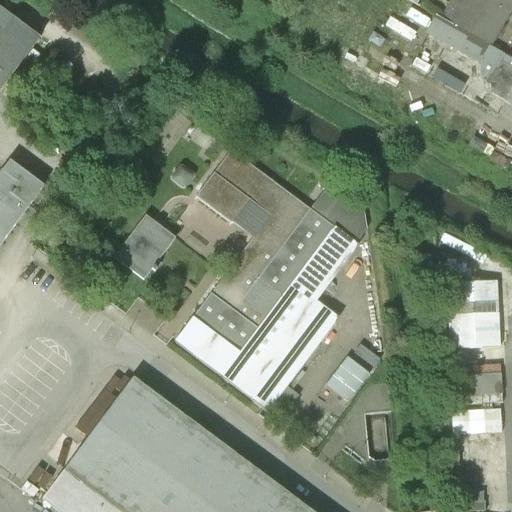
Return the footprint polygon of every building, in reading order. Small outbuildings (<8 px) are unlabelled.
[(511,0),(454,0),(442,20),(490,48),(511,8),(511,0)] [(0,8),(0,91),(40,39),(0,8)] [(425,56),(412,81),(448,98),(460,74),(425,56)] [(353,72),(343,89),(360,99),(370,82),(353,72)] [(511,77),(499,100),(511,107),(511,77)] [(455,138),(464,143),(473,127),(476,123),(466,118),(455,138)] [(501,141),(473,127),(464,143),(463,145),(491,160),(494,154),(501,141)] [(511,144),(506,142),(502,153),(511,156),(511,153),(511,144)] [(256,241),(178,345),(271,415),(342,321),(318,303),(369,235),(366,214),(332,188),(313,213),(234,154),(200,199),(256,241)] [(507,162),(494,154),(491,160),(490,162),(503,169),(507,162)] [(10,163),(0,176),(0,248),(45,188),(10,163)] [(176,241),(145,218),(114,259),(144,282),(176,241)] [(451,239),(447,246),(491,268),(495,261),(451,239)] [(446,286),(449,351),(499,348),(496,284),(446,286)] [(329,384),(352,401),(374,371),(351,354),(329,384)] [(500,366),(451,369),(453,407),(502,404),(500,366)] [(309,511),(133,380),(43,501),(57,511),(309,511)] [(390,387),(371,390),(374,415),(394,412),(390,387)] [(501,433),(499,411),(451,414),(452,436),(501,433)]
